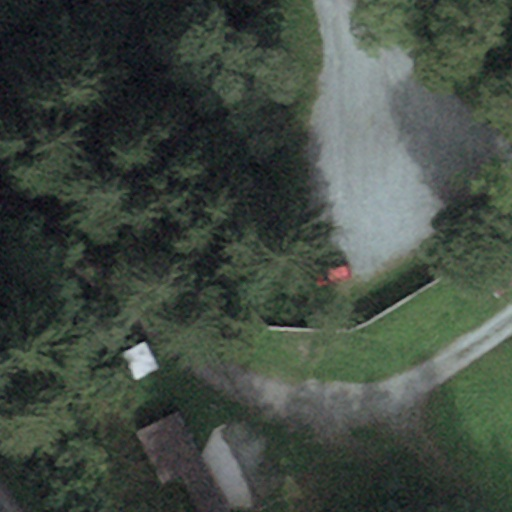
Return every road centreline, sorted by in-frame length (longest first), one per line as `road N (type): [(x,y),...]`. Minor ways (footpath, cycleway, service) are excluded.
road 1 (track): [(0,162),(205,402),(355,408),(511,305)]
road 2 (track): [(511,156),(359,0)]
